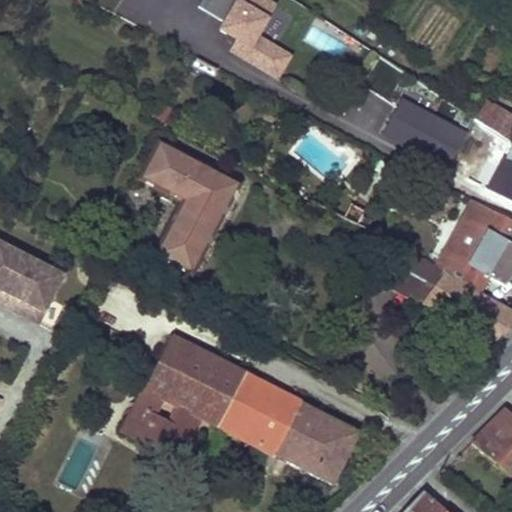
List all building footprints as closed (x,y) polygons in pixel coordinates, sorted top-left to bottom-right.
[(272,0),(202,0),(198,10),(223,21),(212,46),(282,77),(292,54),(262,40),(279,3),(272,0)] [(511,20),(511,12),(503,7),(487,36),(499,44),(510,24),(511,20)] [(482,98),(470,115),(483,124),(495,107),(482,98)] [(398,110),(377,99),(363,124),(384,135),(398,110)] [(457,108),(446,101),(439,115),(449,122),(457,108)] [(169,109),(156,102),(149,115),(163,122),(169,109)] [(511,117),(495,107),(483,124),(511,142),(511,141),(511,117)] [(511,148),(501,168),(464,144),(398,110),(384,135),(511,202),(511,148)] [(464,144),(501,168),(511,148),(511,142),(483,124),(470,115),(459,133),(467,139),(464,144)] [(157,255),(191,273),(237,186),(159,145),(142,179),(185,201),(157,255)] [(382,161),(376,171),(386,177),(392,166),(382,161)] [(436,266),(479,292),(489,275),(499,280),(505,279),(510,275),(511,273),(511,246),(507,243),(511,233),(511,222),(473,201),(469,209),(470,210),(469,216),(468,222),(467,228),(466,232),(462,239),(458,244),(454,248),(448,254),(441,260),(440,259),(436,266)] [(469,209),(440,259),(441,260),(448,254),(454,248),(458,244),(462,239),(466,232),(467,228),(468,222),(469,216),(470,210),(469,209)] [(356,225),(367,230),(372,220),(361,215),(356,225)] [(62,276),(0,244),(0,304),(19,314),(21,309),(40,319),(62,276)] [(479,292),(436,266),(402,247),(394,262),(419,276),(410,293),(424,302),(498,343),(511,329),(511,314),(478,295),(479,292)] [(382,282),(408,297),(410,293),(419,276),(394,262),(382,282)] [(21,309),(19,314),(38,324),(40,319),(21,309)] [(194,349),(171,337),(159,361),(182,373),(194,349)] [(217,426),(244,374),(194,349),(182,373),(159,361),(123,432),(169,456),(191,413),(200,418),(217,426)] [(359,434),(244,374),(217,426),(332,486),(359,434)] [(511,479),(511,415),(505,410),(471,444),(511,479)] [(169,456),(179,461),(200,418),(191,413),(169,456)] [(444,511),(422,494),(404,511),(444,511)]
